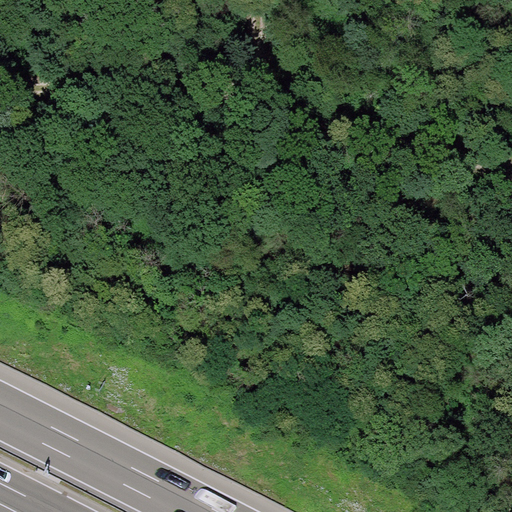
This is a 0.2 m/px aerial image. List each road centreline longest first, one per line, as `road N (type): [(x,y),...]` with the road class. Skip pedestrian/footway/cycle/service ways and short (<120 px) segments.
road 1 (track): [(511,164),(250,102),(86,86),(0,99)]
road 2 (motorway): [(197,511),(0,411)]
